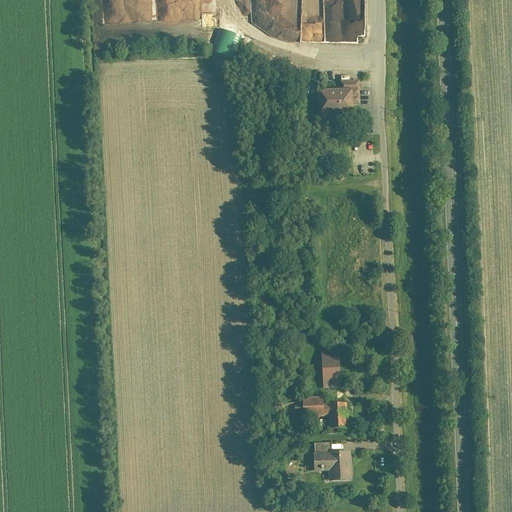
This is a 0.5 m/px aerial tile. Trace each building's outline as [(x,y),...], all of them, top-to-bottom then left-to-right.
[(221,32),(214,55),(230,60),(236,37),(221,32)] [(314,90),(316,116),(350,114),(349,101),(361,100),(360,79),(338,81),(339,88),(314,90)] [(340,391),(338,351),(324,351),(326,391),(340,391)] [(322,401),(304,402),(304,410),(304,417),(305,420),(323,419),(322,406),(322,401)] [(345,405),(329,406),(330,418),(331,431),(346,430),(345,405)] [(295,406),(286,407),(287,418),(296,417),(295,410),(295,406)] [(330,455),(330,446),(313,447),(314,456),(330,455)] [(330,455),(314,456),(315,474),(329,473),(330,483),(352,482),(351,454),(330,455)]
